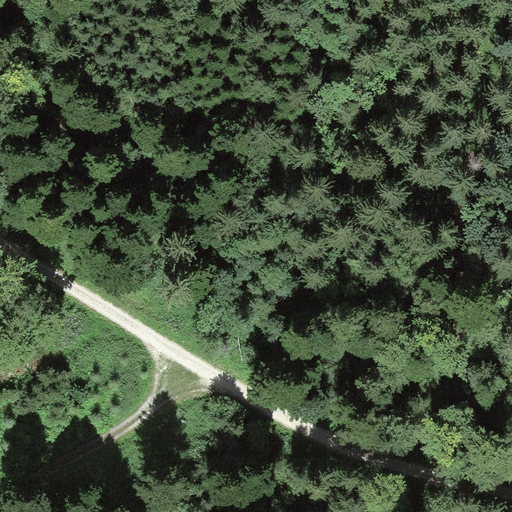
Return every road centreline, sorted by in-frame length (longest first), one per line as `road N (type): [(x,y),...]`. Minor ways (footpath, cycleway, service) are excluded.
road 1 (track): [(0,248),(160,345),(153,407),(0,504)]
road 2 (track): [(511,491),(314,434),(160,345)]
